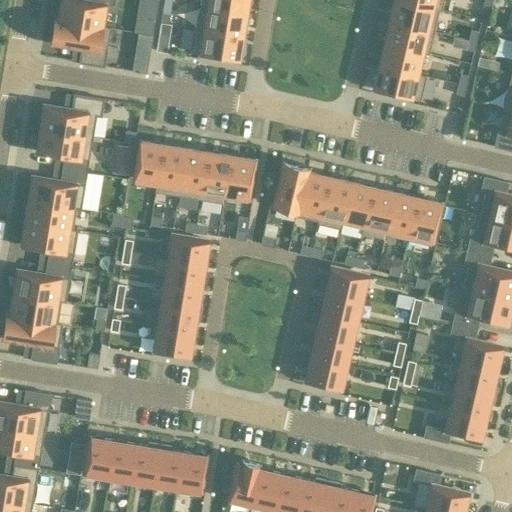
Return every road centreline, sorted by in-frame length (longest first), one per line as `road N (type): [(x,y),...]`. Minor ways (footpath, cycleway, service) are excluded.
road 1 (residential): [(201,402),(223,262),(247,250),(294,260),(306,276),(273,416)]
road 2 (residential): [(508,475),(273,416)]
road 3 (residential): [(11,66),(246,105)]
road 4 (residential): [(201,402),(0,367)]
road 5 (residential): [(342,125),(511,164)]
road 6 (residential): [(372,0),(342,125)]
